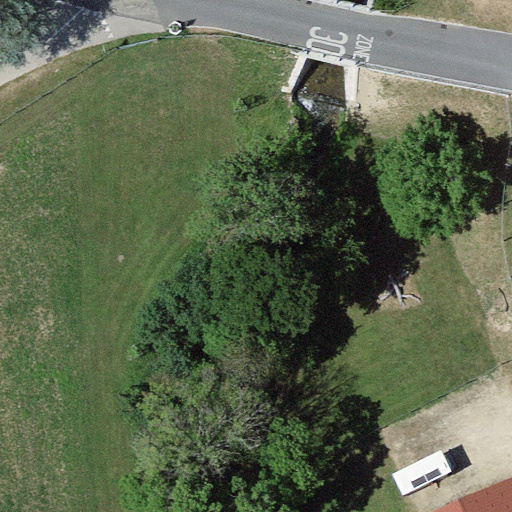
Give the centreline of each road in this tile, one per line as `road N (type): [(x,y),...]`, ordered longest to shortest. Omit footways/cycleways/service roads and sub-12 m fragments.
road 1 (residential): [(261,16),(511,64)]
road 2 (residential): [(101,0),(86,21),(0,69)]
